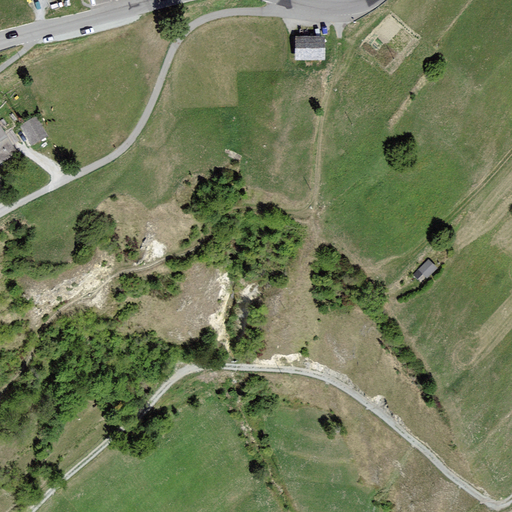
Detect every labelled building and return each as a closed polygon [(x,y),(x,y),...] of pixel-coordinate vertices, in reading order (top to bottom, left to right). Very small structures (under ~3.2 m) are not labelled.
[(329,37),(298,37),(297,60),(329,61),(329,37)] [(37,118),(22,127),(33,145),(48,136),(37,118)] [(0,165),(18,154),(0,124),(0,165)] [(237,159),(239,160),(241,155),(230,150),(227,155),(237,160),(237,159)] [(440,269),(431,260),(417,274),(425,283),(440,269)]
